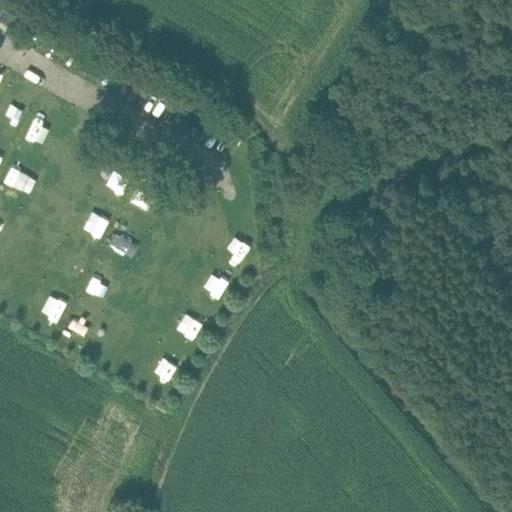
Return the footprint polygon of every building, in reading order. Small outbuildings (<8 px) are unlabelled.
[(22,143),(39,152),(52,129),(34,120),(22,143)] [(12,169),(2,187),(19,197),(29,178),(12,169)] [(128,213),(145,218),(150,200),(133,195),(128,213)] [(0,215),(0,237),(9,241),(17,223),(0,215)] [(132,260),(142,240),(116,227),(106,246),(132,260)] [(86,288),(103,295),(111,277),(93,270),(86,288)] [(37,314),(57,321),(64,302),(44,295),(37,314)]
